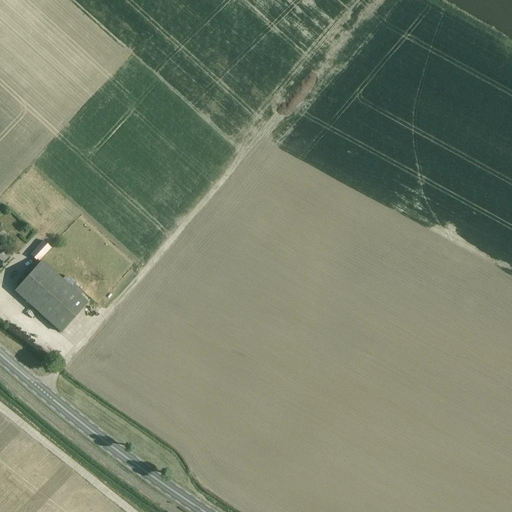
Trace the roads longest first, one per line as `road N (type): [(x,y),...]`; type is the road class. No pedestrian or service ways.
road 1 (track): [(77,345),(381,0)]
road 2 (primary): [(0,355),(204,511)]
